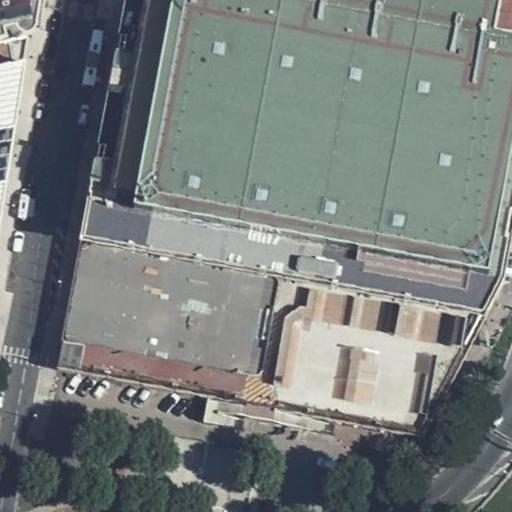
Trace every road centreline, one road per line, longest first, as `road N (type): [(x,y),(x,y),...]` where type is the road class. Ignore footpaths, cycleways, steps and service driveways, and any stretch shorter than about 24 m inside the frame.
road 1 (residential): [(0,474),(82,0)]
road 2 (trunk): [(511,410),(481,466),(429,511)]
